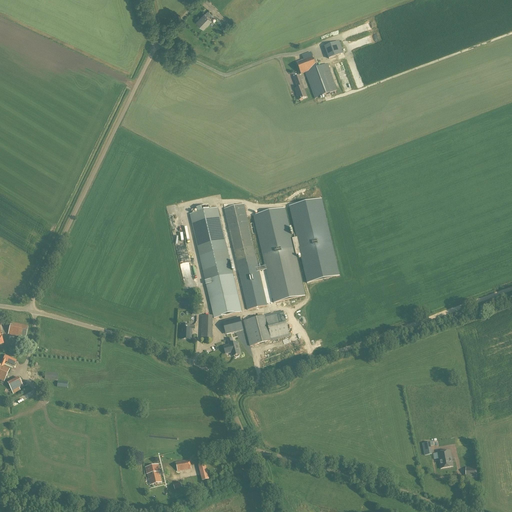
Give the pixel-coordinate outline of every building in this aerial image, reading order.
[(212,15),(208,11),(205,14),(204,14),(196,22),(203,29),(212,20),(209,18),(212,15)] [(341,55),(336,43),(325,47),(329,59),(341,55)] [(316,68),(311,52),(302,56),(304,60),(297,63),(301,75),(305,73),(315,99),(331,93),(337,91),(328,64),(322,66),(316,68)] [(294,78),(298,89),(295,90),(299,100),(307,98),(299,76),(294,78)] [(292,239),(296,256),(301,254),(307,281),(339,274),(321,200),(289,207),(297,238),(292,239)] [(266,270),(265,266),(259,267),(249,225),(244,204),(224,209),(229,230),(248,311),(268,306),(260,271),(266,270)] [(217,208),(210,210),(209,205),(197,208),(198,213),(190,214),(214,319),(242,312),(217,208)] [(284,208),(253,216),(262,255),(265,266),(266,270),(274,304),(305,296),(296,256),(292,239),(284,208)] [(184,284),(194,282),(191,265),(188,266),(188,267),(182,268),(184,284)] [(282,311),(244,321),(251,346),(288,336),(285,324),(282,311)] [(211,324),(212,316),(202,316),(201,324),(211,324)] [(244,332),(240,319),(224,324),(226,331),(232,329),(233,334),(244,332)] [(26,339),(28,326),(11,322),(8,335),(26,339)] [(211,337),(211,324),(201,324),(201,336),(211,337)] [(191,340),(192,330),(189,330),(189,325),(182,325),(182,334),(181,334),(181,340),(191,340)] [(233,344),(232,339),(228,340),(229,346),(225,347),(227,354),(232,353),(233,356),(234,356),(235,357),(236,358),(239,357),(240,356),(239,355),(241,354),(238,343),(233,344)] [(14,365),(16,360),(5,355),(3,360),(2,360),(1,364),(0,364),(0,380),(4,382),(10,369),(4,366),(5,362),(14,365)] [(57,380),(58,373),(45,372),(44,379),(57,380)] [(37,385),(43,382),(39,375),(33,378),(37,385)] [(12,392),(23,386),(18,377),(7,383),(12,392)] [(424,456),(432,454),(431,446),(434,446),(433,442),(422,444),(424,456)] [(441,470),(453,468),(453,464),(453,463),(453,460),(452,459),(451,452),(438,454),(441,470)] [(190,460),(176,462),(178,472),(191,469),(190,460)] [(205,463),(198,465),(200,474),(202,481),(209,480),(205,463)] [(162,483),(159,472),(160,472),(158,465),(145,468),(147,474),(150,485),(162,483)] [(465,478),(477,478),(477,467),(465,467),(465,478)] [(189,488),(195,487),(191,477),(186,479),(189,488)]
